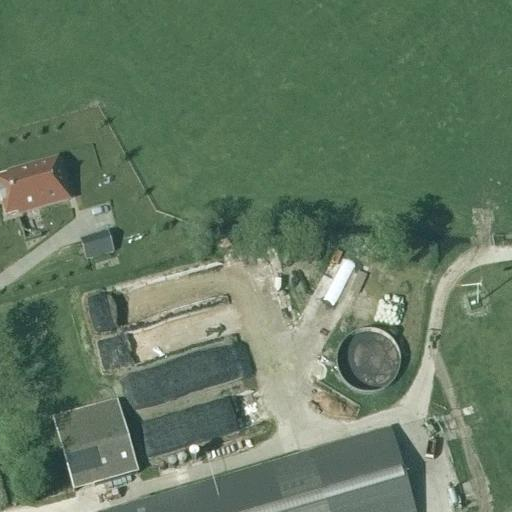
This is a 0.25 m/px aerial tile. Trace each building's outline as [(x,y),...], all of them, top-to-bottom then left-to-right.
[(7,177),(0,179),(0,200),(5,219),(18,215),(18,216),(69,202),(57,161),(7,176),(7,177)] [(107,234),(80,242),(86,262),(113,254),(107,234)] [(95,324),(105,323),(100,295),(91,296),(95,324)] [(358,371),(387,385),(404,351),(376,337),(358,371)] [(184,403),(185,439),(206,439),(204,403),(184,403)] [(119,404),(54,420),(72,492),(137,476),(119,404)] [(414,511),(390,430),(113,511),(414,511)]
